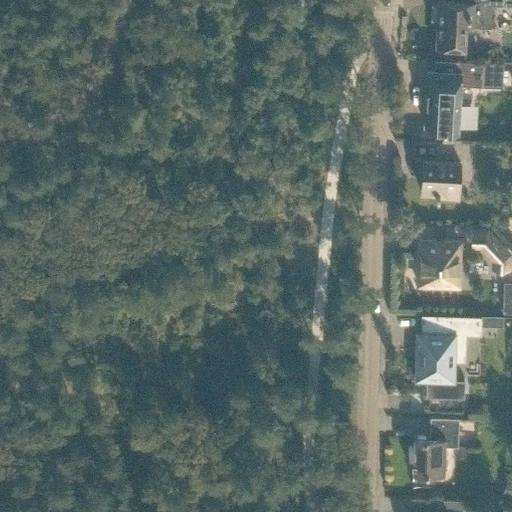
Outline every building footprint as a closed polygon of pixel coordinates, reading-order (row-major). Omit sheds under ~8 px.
[(511,0),(473,0),(473,2),(438,0),(437,0),(436,46),(464,48),(465,23),(489,25),(490,4),(511,4),(511,0)] [(427,71),(425,124),(441,125),(441,128),(456,129),(458,85),(502,87),(504,62),(458,60),(457,73),(427,71)] [(423,156),(421,193),(435,193),(435,196),(457,197),(457,178),(471,179),(473,143),(441,141),(440,156),(423,156)] [(486,230),(471,229),(471,245),(479,245),(493,260),(493,268),(508,268),(509,254),(486,230)] [(417,284),(457,285),(459,241),(444,241),(444,240),(443,240),(443,242),(435,242),(435,240),(434,240),(433,240),(419,240),(417,284)] [(416,331),(415,379),(425,379),(425,395),(463,396),(464,379),(453,379),(455,333),(480,334),(481,315),(429,314),(428,331),(416,331)] [(502,316),(481,315),(481,326),(502,326),(502,316)] [(408,446),(408,457),(412,457),(412,473),(443,474),(444,445),(457,445),(457,418),(430,417),(429,436),(413,436),(413,446),(408,446)] [(508,478),(503,495),(511,497),(511,479),(508,478)] [(462,511),(463,500),(434,499),(434,511),(462,511)]
